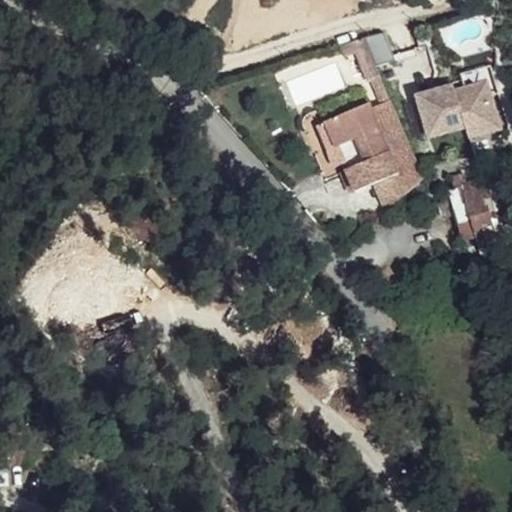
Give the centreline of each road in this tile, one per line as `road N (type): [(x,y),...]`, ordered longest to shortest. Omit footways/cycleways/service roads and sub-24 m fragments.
road 1 (unknown): [(418,482),(389,483),(271,354),(195,301),(182,306),(178,329),(186,362),(248,511)]
road 2 (residential): [(441,511),(415,477),(385,395),(383,356),(362,288),(198,123),(172,79)]
road 3 (residential): [(172,79),(438,0)]
road 4 (residential): [(172,79),(10,0)]
